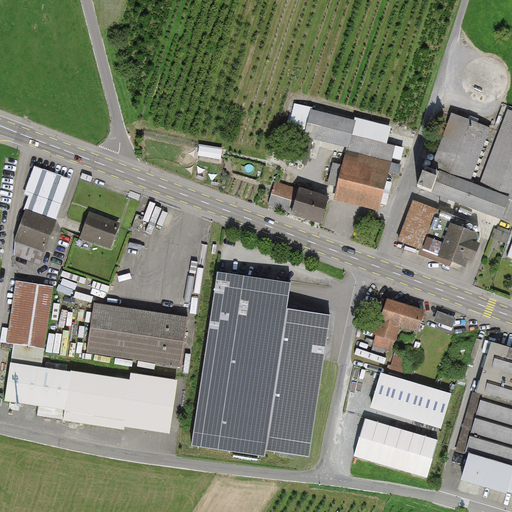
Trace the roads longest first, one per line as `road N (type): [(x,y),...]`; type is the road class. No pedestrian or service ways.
road 1 (unclassified): [(322,478),(172,461),(0,428)]
road 2 (secondary): [(370,264),(112,168)]
road 3 (unclassified): [(370,264),(322,478)]
road 4 (unclassified): [(112,168),(118,126),(86,0)]
road 5 (unclassified): [(322,478),(484,511)]
road 6 (secondary): [(511,316),(370,264)]
